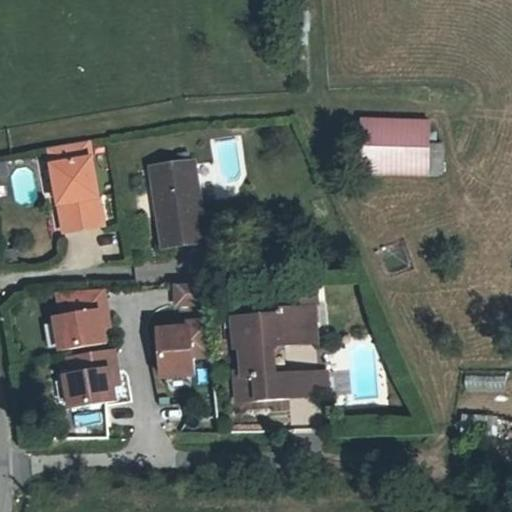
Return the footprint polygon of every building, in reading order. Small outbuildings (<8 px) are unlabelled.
[(428,128),(360,131),(363,168),(430,164),(428,128)] [(94,153),(54,159),(68,244),(108,237),(94,153)] [(190,163),(151,170),(165,244),(203,237),(190,163)] [(208,292),(178,294),(179,313),(210,311),(208,292)] [(110,319),(106,299),(63,302),(66,326),(60,327),(65,359),(110,351),(104,320),(110,319)] [(247,360),(250,384),(252,412),(297,408),(296,384),(280,385),(278,358),(288,353),(319,351),(316,313),(279,316),(279,323),(238,327),(240,362),(247,360)] [(217,399),(211,329),(192,330),(193,336),(161,339),(165,385),(198,382),(199,400),(217,399)] [(120,377),(117,359),(74,366),(77,384),(70,385),(76,417),(120,409),(115,378),(120,377)] [(338,380),(296,384),(297,408),(339,404),(338,380)] [(252,412),(250,384),(239,384),(243,413),(252,412)]
